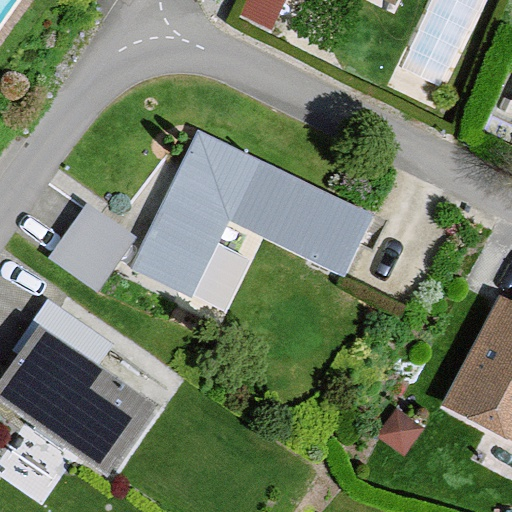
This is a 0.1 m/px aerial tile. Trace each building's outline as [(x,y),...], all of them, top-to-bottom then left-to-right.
[(390,0),(276,0),(307,14),(313,0),(367,0),(386,9),(390,0)] [(198,139),(192,152),(128,282),(189,312),(228,233),(336,286),(367,222),(198,139)] [(130,249),(86,215),(47,266),(91,299),(130,249)] [(113,356),(46,311),(0,379),(0,421),(97,486),(147,411),(98,379),(113,356)] [(511,320),(495,313),(442,427),(511,458),(511,320)]
